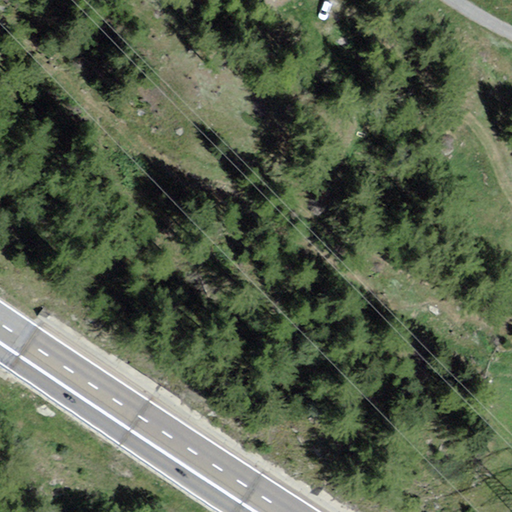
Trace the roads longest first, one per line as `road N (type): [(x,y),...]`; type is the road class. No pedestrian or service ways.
road 1 (primary): [(0,335),(267,511)]
road 2 (track): [(321,0),(480,125),(511,184)]
